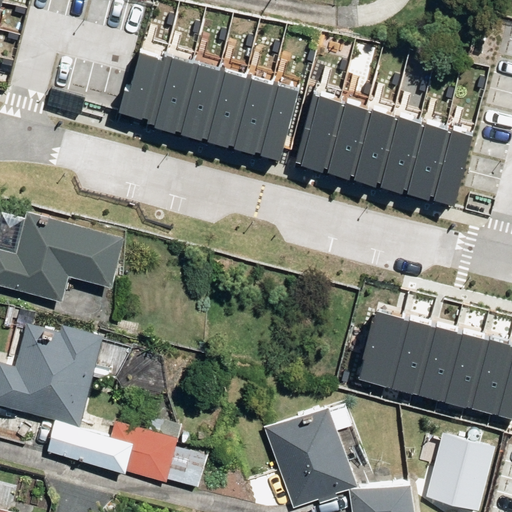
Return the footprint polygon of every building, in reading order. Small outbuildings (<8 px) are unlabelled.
[(107,37),(112,39),(119,13),(72,0),(60,0),(54,23),(107,37)] [(2,39),(0,46),(0,77),(121,111),(130,79),(98,70),(107,37),(54,23),(53,22),(45,50),(2,39)] [(128,101),(154,108),(167,56),(141,50),(128,101)] [(154,108),(179,114),(193,63),(167,56),(154,108)] [(179,114),(205,121),(218,69),(193,63),(179,114)] [(205,121),(231,127),(244,76),(218,69),(205,121)] [(231,127),(257,134),(270,82),(244,76),(231,127)] [(257,134),(283,140),(296,89),(270,82),(257,134)] [(302,145),(328,152),(341,100),(315,93),(302,145)] [(328,152),(354,158),(367,106),(341,100),(328,152)] [(354,158),(380,165),(393,113),(367,106),(354,158)] [(380,165),(406,171),(419,119),(393,113),(380,165)] [(406,171),(431,178),(444,126),(419,119),(406,171)] [(431,178),(457,184),(470,133),(444,126),(431,178)] [(58,164),(0,149),(0,189),(48,202),(58,164)] [(0,277),(71,293),(77,267),(123,277),(135,225),(33,203),(24,247),(0,242),(0,277)] [(511,285),(511,273),(485,266),(478,293),(508,300),(511,285)] [(365,360),(391,367),(404,315),(378,308),(365,360)] [(391,367),(416,373),(429,321),(404,315),(391,367)] [(55,447),(172,479),(177,464),(192,468),(198,446),(182,442),(188,421),(170,416),(167,431),(121,418),(117,431),(88,424),(113,329),(71,318),(68,328),(35,319),(23,362),(5,357),(0,375),(0,398),(63,416),(55,447)] [(416,373),(442,380),(455,328),(429,321),(416,373)] [(442,380),(468,386),(481,334),(455,328),(442,380)] [(468,386),(494,393),(507,341),(481,334),(468,386)] [(494,393),(511,397),(511,342),(507,341),(494,393)] [(266,418),(295,502),(321,493),(323,497),(341,490),(340,486),(362,479),(333,395),(266,418)] [(423,511),(417,472),(352,483),(353,490),(349,491),(352,511),(423,511)] [(467,485),(465,486),(463,488),(462,491),(461,493),(461,496),(461,499),(461,501),(462,504),(464,506),(465,508),(467,510),(470,511),(472,511),(474,511),(477,511),(480,511),(483,511),(485,509),(487,507),(489,505),(490,503),(491,500),(491,498),(491,495),(491,492),(490,490),(488,488),(486,486),(484,484),(482,483),(479,482),(477,482),(474,482),(472,482),(469,483),(467,485)] [(0,511),(25,511),(27,505),(0,499),(0,511)]
